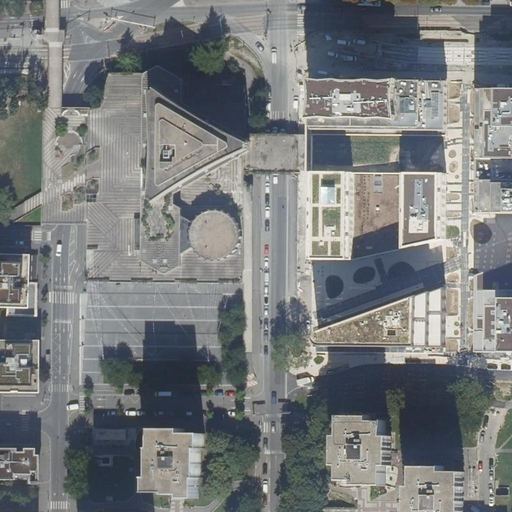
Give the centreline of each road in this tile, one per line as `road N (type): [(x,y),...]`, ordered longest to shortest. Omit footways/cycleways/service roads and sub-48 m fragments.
road 1 (primary): [(276,356),(278,74)]
road 2 (residential): [(276,356),(511,357)]
road 3 (residential): [(511,78),(278,74)]
road 4 (residential): [(276,404),(58,402)]
road 5 (residential): [(511,11),(341,9)]
road 6 (primary): [(77,71),(69,106),(69,237)]
road 7 (primary): [(69,237),(58,402)]
